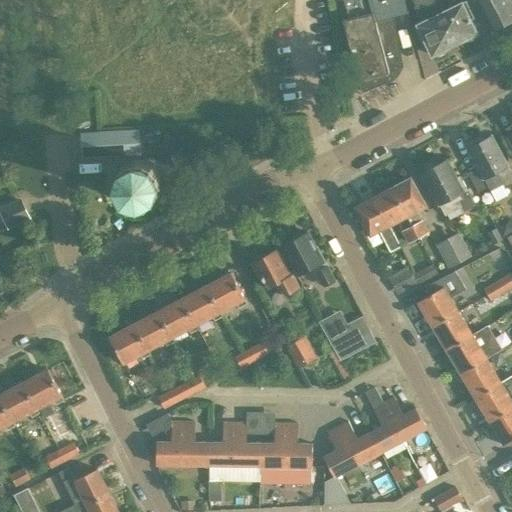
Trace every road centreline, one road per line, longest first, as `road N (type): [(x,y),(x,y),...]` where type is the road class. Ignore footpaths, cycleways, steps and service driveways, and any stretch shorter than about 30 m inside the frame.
road 1 (residential): [(470,471),(309,166)]
road 2 (residential): [(62,291),(309,166)]
road 3 (residential): [(168,511),(62,291)]
road 4 (residential): [(309,166),(511,57)]
road 5 (residential): [(62,291),(71,267),(56,140)]
road 6 (residential): [(336,511),(383,509),(470,471)]
